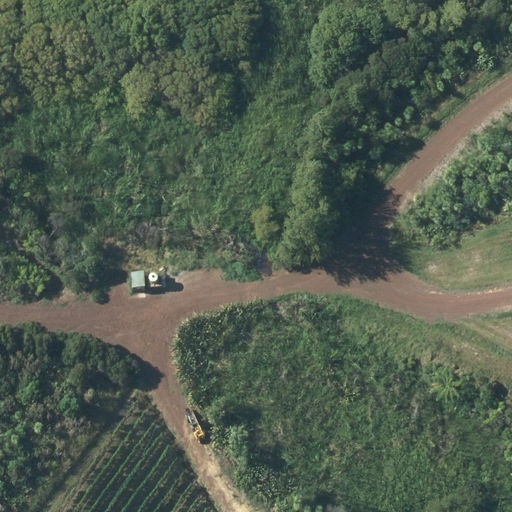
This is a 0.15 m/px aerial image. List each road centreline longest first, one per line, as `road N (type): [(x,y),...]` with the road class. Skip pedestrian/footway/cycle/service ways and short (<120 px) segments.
road 1 (track): [(251,511),(180,460),(146,334),(133,321)]
road 2 (track): [(378,275),(439,306),(511,292)]
